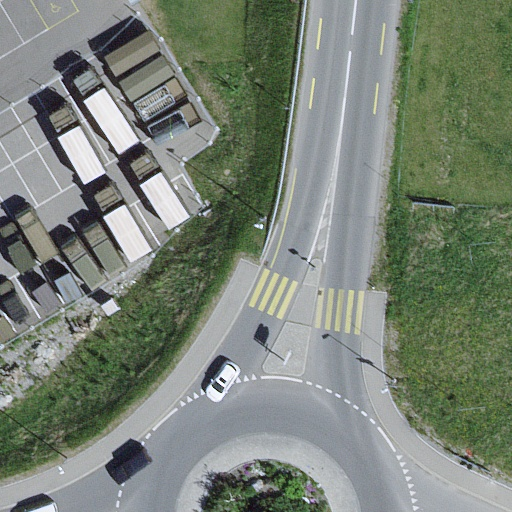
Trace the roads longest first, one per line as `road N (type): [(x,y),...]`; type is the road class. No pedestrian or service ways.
road 1 (primary): [(338,175),(222,414)]
road 2 (primary): [(353,432),(344,389),(353,228),(338,175)]
road 3 (primary): [(338,175),(357,0)]
road 4 (primary): [(353,432),(296,403),(222,414)]
road 5 (residential): [(169,466),(56,511)]
